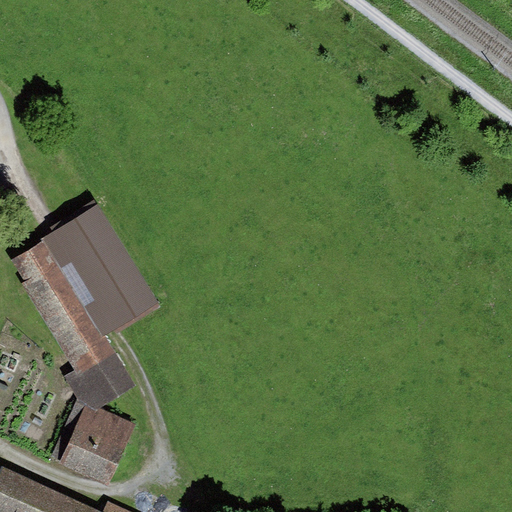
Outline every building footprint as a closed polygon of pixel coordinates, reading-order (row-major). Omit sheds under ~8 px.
[(97,206),(41,239),(44,240),(104,338),(158,306),(97,206)] [(104,338),(44,240),(10,260),(24,282),(20,284),(72,371),(63,376),(80,404),(97,411),(134,389),(104,338)] [(80,404),(76,403),(52,460),(111,484),(135,427),(97,411),(80,404)] [(99,511),(2,467),(0,470),(0,511),(99,511)] [(129,511),(108,502),(103,511),(129,511)]
